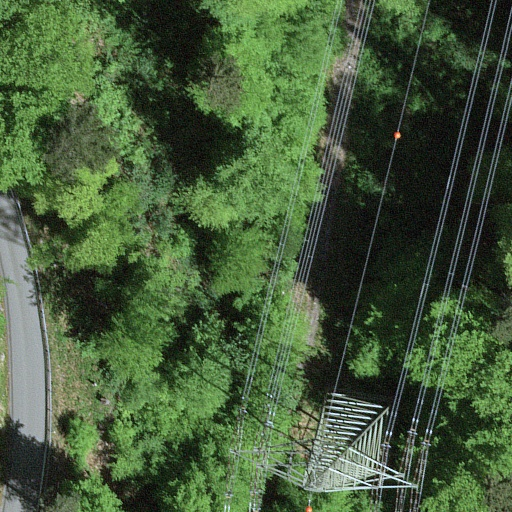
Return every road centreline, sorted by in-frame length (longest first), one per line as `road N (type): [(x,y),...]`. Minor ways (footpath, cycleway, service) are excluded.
road 1 (track): [(353,0),(345,163),(280,511)]
road 2 (unclassified): [(0,208),(29,386),(19,511)]
